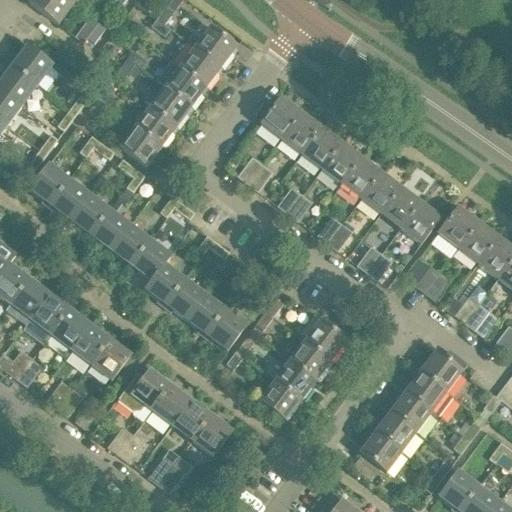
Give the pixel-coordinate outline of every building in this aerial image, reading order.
[(58,28),(71,10),(57,0),(31,0),(27,6),(37,13),(58,28)] [(57,0),(71,10),(78,0),(57,0)] [(116,0),(112,6),(120,12),(128,0),(116,0)] [(163,28),(173,15),(165,9),(156,23),(163,28)] [(89,24),(96,28),(103,34),(109,26),(95,16),(89,24)] [(169,32),(163,28),(156,23),(150,30),(163,39),(169,32)] [(93,47),(103,34),(96,28),(86,41),(93,47)] [(221,69),(236,49),(209,30),(194,50),(221,69)] [(11,70),(37,89),(53,69),(37,57),(26,49),(11,70)] [(206,89),(221,69),(194,50),(180,69),(206,89)] [(126,62),(134,67),(139,71),(144,64),(132,54),(126,62)] [(124,81),(134,67),(126,62),(116,75),(124,81)] [(170,63),(165,70),(155,83),(164,90),(191,109),(206,89),(180,69),(179,70),(170,63)] [(0,93),(21,109),(37,89),(11,70),(0,83),(0,93)] [(176,129),(191,109),(164,90),(150,109),(176,129)] [(0,125),(6,130),(21,109),(0,93),(0,125)] [(97,101),(104,106),(109,110),(115,103),(103,93),(97,101)] [(68,112),(76,118),(87,103),(80,97),(68,112)] [(281,143),(302,116),(281,100),(261,127),(281,143)] [(94,119),(104,106),(97,101),(87,114),(94,119)] [(162,149),(176,129),(150,109),(135,129),(162,149)] [(63,135),(76,118),(68,112),(56,129),(63,135)] [(301,157),(322,131),(302,116),(281,143),(301,157)] [(146,170),(162,149),(135,129),(120,150),(146,170)] [(321,172),(341,146),(322,131),(301,157),(321,172)] [(38,153),(45,159),(57,143),(49,137),(48,140),(38,153)] [(91,139),(79,155),(86,160),(93,150),(98,144),(91,139)] [(98,144),(93,150),(109,162),(113,156),(98,144)] [(341,187),(361,160),(341,146),(321,172),(341,187)] [(33,175),(45,159),(38,153),(25,169),(33,175)] [(361,202),(381,175),(361,160),(341,187),(361,202)] [(247,188),(262,168),(252,161),(238,180),(247,188)] [(133,180),(137,174),(122,162),(117,169),(133,180)] [(49,208),(69,183),(48,167),(29,193),(49,208)] [(262,168),(247,188),(258,195),(272,176),(262,168)] [(137,174),(133,180),(125,190),(132,195),(144,179),(137,174)] [(381,217),(401,190),(381,175),(361,202),(381,217)] [(69,223),(89,198),(69,183),(49,208),(69,223)] [(287,217),(302,198),(291,190),(277,210),(287,217)] [(401,232),(421,205),(401,190),(381,217),(401,232)] [(89,198),(69,223),(90,239),(109,213),(89,198)] [(302,198),(287,217),(298,225),(312,206),(302,198)] [(174,211),(178,205),(171,200),(159,216),(166,221),(174,211)] [(174,211),(178,214),(189,223),(194,217),(178,205),(174,211)] [(421,247),(433,231),(441,220),(421,205),(401,232),(421,247)] [(457,251),(477,225),(457,210),(437,236),(457,251)] [(110,254),(129,228),(109,213),(90,239),(110,254)] [(327,247),(342,228),(330,219),(316,239),(327,247)] [(477,266),(496,239),(477,225),(457,251),(477,266)] [(129,228),(110,254),(130,269),(149,243),(129,228)] [(342,228),(327,247),(338,255),(353,236),(342,228)] [(208,250),(213,244),(206,239),(195,254),(201,259),(208,250)] [(496,281),(511,260),(511,251),(496,239),(477,266),(496,281)] [(149,243),(130,269),(151,284),(164,267),(170,259),(149,243)] [(213,244),(208,250),(224,262),(229,256),(213,244)] [(0,276),(8,266),(14,258),(0,247),(0,276)] [(371,249),(360,263),(356,269),(367,277),(382,258),(371,249)] [(376,284),(387,270),(391,265),(382,258),(367,277),(376,284)] [(511,292),(511,260),(496,281),(511,292)] [(0,302),(8,308),(28,281),(8,266),(0,276),(0,302)] [(164,308),(184,282),(164,267),(151,284),(144,293),(164,308)] [(248,280),(253,274),(246,268),(234,284),(241,289),(248,280)] [(424,296),(438,277),(429,270),(414,289),(424,296)] [(253,274),(248,280),(264,291),(268,285),(253,274)] [(438,277),(424,296),(435,304),(449,285),(438,277)] [(27,323),(48,296),(28,281),(8,308),(27,323)] [(184,282),(164,308),(185,323),(204,298),(184,282)] [(41,347),(68,311),(48,296),(27,323),(29,323),(22,333),(41,347)] [(205,338),(224,313),(204,298),(185,323),(205,338)] [(463,307),(454,319),(463,325),(477,306),(468,299),(463,307)] [(266,313),(274,319),(283,307),(275,301),(266,313)] [(477,306),(463,325),(475,334),(489,315),(477,306)] [(68,353),(88,326),(68,311),(41,347),(42,348),(49,339),(68,353)] [(224,313),(205,338),(225,354),(245,328),(224,313)] [(263,334),(274,319),(266,313),(256,328),(263,334)] [(345,324),(351,328),(353,330),(359,322),(351,316),(345,324)] [(331,363),(346,343),(319,323),(305,343),(331,363)] [(89,368),(109,341),(88,326),(68,353),(89,368)] [(503,356),(511,344),(511,332),(508,329),(494,348),(503,356)] [(109,341),(89,368),(110,384),(130,357),(109,341)] [(246,341),(236,353),(244,359),(253,347),(246,341)] [(317,383),(331,363),(305,343),(290,363),(317,383)] [(511,344),(503,356),(511,362),(511,344)] [(226,368),(233,373),(244,359),(236,353),(226,368)] [(420,375),(447,394),(467,367),(449,353),(443,361),(435,354),(420,375)] [(15,382),(30,362),(21,355),(5,375),(15,382)] [(30,362),(15,382),(27,391),(42,371),(30,362)] [(302,403),(317,383),(290,363),(275,383),(302,403)] [(150,414),(170,387),(150,372),(143,382),(137,377),(118,401),(133,412),(138,412),(141,407),(150,414)] [(437,419),(452,400),(446,396),(447,394),(420,375),(405,394),(432,414),(431,415),(437,419)] [(511,379),(503,389),(511,395),(511,379)] [(286,425),(302,403),(275,383),(259,404),(286,425)] [(55,412),(71,392),(62,385),(46,405),(55,412)] [(171,430),(192,403),(170,387),(150,414),(171,430)] [(501,403),(500,404),(511,412),(511,395),(503,389),(496,399),(501,403)] [(71,392),(55,412),(67,421),(82,400),(71,392)] [(417,434),(431,415),(432,414),(405,394),(391,414),(417,434)] [(490,417),(500,404),(501,403),(496,399),(493,398),(483,412),(490,417)] [(191,444),(211,418),(192,403),(171,430),(191,444)] [(402,454),(417,434),(391,414),(376,434),(402,454)] [(212,460),(232,434),(211,418),(191,444),(212,460)] [(470,443),(481,430),(473,424),(463,438),(470,443)] [(122,430),(107,451),(117,458),(132,438),(122,430)] [(132,438),(117,458),(128,466),(148,439),(137,431),(132,438)] [(359,455),(385,475),(402,454),(376,434),(359,455)] [(461,456),(470,443),(463,438),(454,450),(461,456)] [(500,445),(488,462),(495,467),(496,466),(503,456),(507,451),(500,445)] [(503,456),(496,466),(507,474),(511,468),(511,454),(507,451),(503,456)] [(157,488),(172,468),(163,461),(148,481),(157,488)] [(433,477),(441,483),(449,471),(442,466),(433,477)] [(172,468),(157,488),(169,497),(184,477),(172,468)] [(454,511),(460,511),(478,489),(457,473),(438,499),(454,511)] [(430,497),(441,483),(433,477),(422,492),(430,497)] [(478,489),(460,511),(492,511),(498,504),(478,489)] [(355,511),(355,509),(346,502),(344,504),(342,503),(334,511),(355,511)]
